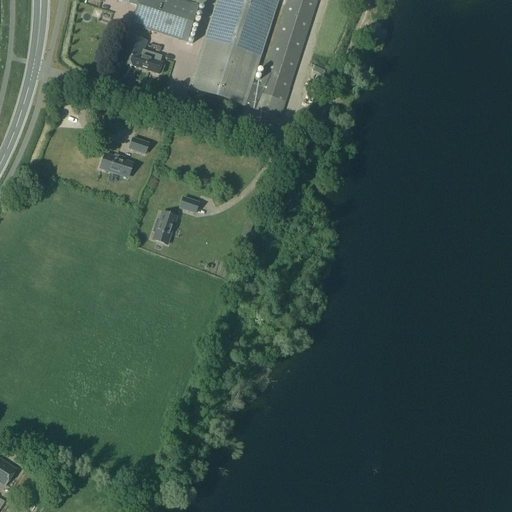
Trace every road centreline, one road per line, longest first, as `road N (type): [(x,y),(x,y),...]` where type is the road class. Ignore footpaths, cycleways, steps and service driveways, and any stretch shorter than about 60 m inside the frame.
road 1 (track): [(294,157),(302,155),(368,0)]
road 2 (tertiary): [(0,162),(32,68),(39,0)]
